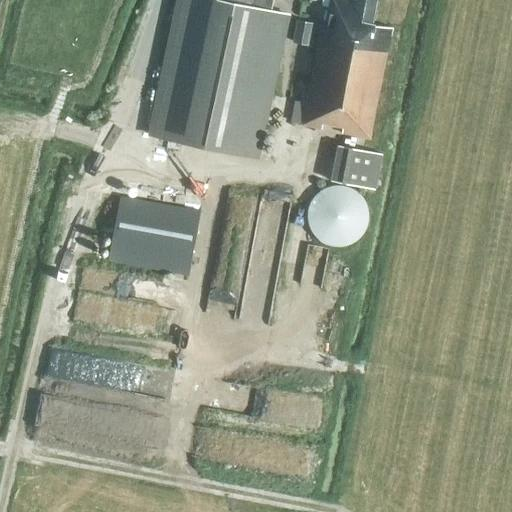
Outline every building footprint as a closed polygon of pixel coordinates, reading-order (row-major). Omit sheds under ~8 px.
[(178,0),(149,138),(255,159),(284,15),(268,12),(270,0),(178,0)] [(392,30),(372,25),(377,0),(354,0),(354,3),(341,0),(330,0),(324,32),(321,32),(302,127),(308,128),(307,132),(312,133),(313,129),(322,131),(323,125),(342,129),(341,134),(370,140),(392,30)] [(308,46),(313,21),(299,18),(294,43),(308,46)] [(382,155),(337,146),(330,182),(375,191),(382,155)] [(327,249),(352,248),(369,230),(369,206),(351,187),(327,188),(309,204),(308,229),(327,249)] [(188,274),(201,211),(122,196),(109,259),(188,274)] [(315,348),(331,352),(344,298),(328,294),(315,348)]
